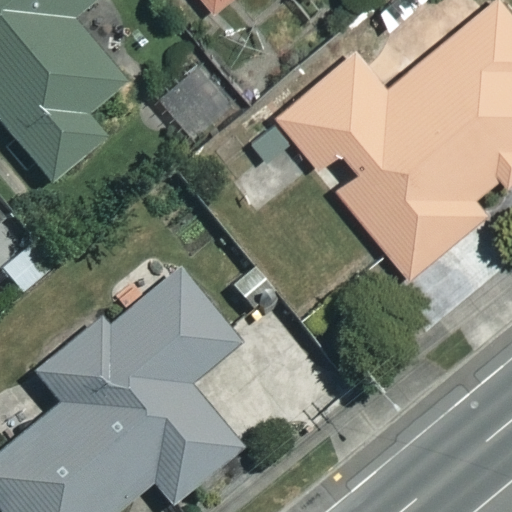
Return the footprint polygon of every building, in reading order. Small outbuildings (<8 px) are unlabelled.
[(95,3),(92,0),(0,0),(0,119),(52,182),(106,136),(91,118),(130,85),(75,20),(95,3)] [(212,0),(223,12),(236,0),(212,0)] [(511,8),(508,3),(398,92),(367,54),(288,119),(331,172),(355,153),(370,172),(347,191),(416,277),(511,198),(511,160),(509,157),(511,154),(511,8)] [(254,117),(211,63),(166,100),(209,153),(254,117)] [(245,350),(185,277),(116,333),(108,323),(42,377),(68,408),(0,463),(0,506),(4,511),(126,511),(158,486),(177,509),(247,452),(196,390),(245,350)]
